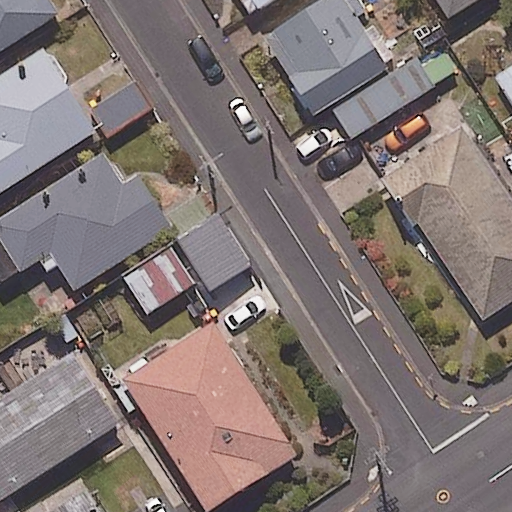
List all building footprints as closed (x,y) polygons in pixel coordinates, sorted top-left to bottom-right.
[(0,0),(0,48),(56,13),(47,0),(0,0)] [(239,0),(250,16),(275,0),(239,0)] [(329,103),(395,62),(372,24),(364,28),(346,0),(312,0),(262,31),(312,113),(329,103)] [(437,0),(446,15),(469,0),(437,0)] [(0,187),(93,129),(40,45),(0,70),(0,187)] [(395,62),(329,103),(350,137),(457,71),(444,51),(404,76),(395,62)] [(511,64),(495,75),(511,101),(511,64)] [(151,106),(132,77),(93,103),(112,132),(151,106)] [(372,158),(481,317),(511,296),(511,200),(447,107),(386,148),(372,158)] [(121,182),(99,149),(0,213),(0,278),(0,279),(48,248),(73,286),(168,224),(134,173),(121,182)] [(118,277),(140,312),(212,268),(205,257),(233,240),(217,212),(179,235),(181,238),(118,277)] [(115,321),(96,292),(69,310),(87,339),(115,321)] [(294,451),(211,320),(120,376),(203,508),(294,451)] [(0,496),(117,421),(72,352),(0,397),(0,496)] [(354,433),(344,406),(309,418),(318,445),(354,433)] [(98,511),(82,487),(43,511),(98,511)]
